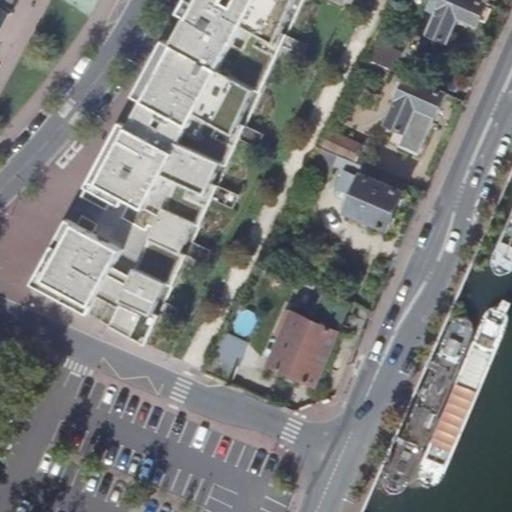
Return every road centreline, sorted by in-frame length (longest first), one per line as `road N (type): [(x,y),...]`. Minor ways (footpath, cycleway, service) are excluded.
road 1 (secondary): [(342,451),(511,68)]
road 2 (residential): [(0,310),(342,451)]
road 3 (residential): [(147,0),(77,107),(0,191)]
